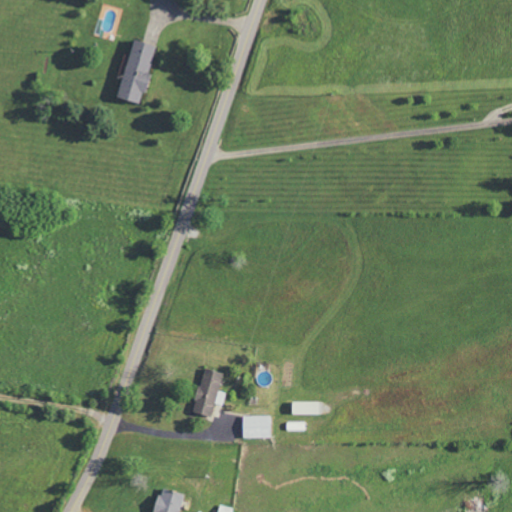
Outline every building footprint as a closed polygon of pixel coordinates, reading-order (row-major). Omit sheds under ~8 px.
[(141,104),(154,45),(129,39),(116,98),(141,104)] [(222,374),(203,368),(190,412),(209,418),(213,403),(221,405),(225,393),(217,391),(222,374)] [(316,414),(316,402),(289,402),(290,414),(316,414)] [(269,416),(241,417),(241,438),(269,437),(269,416)] [(151,511),(176,511),(182,495),(160,488),(151,511)]
